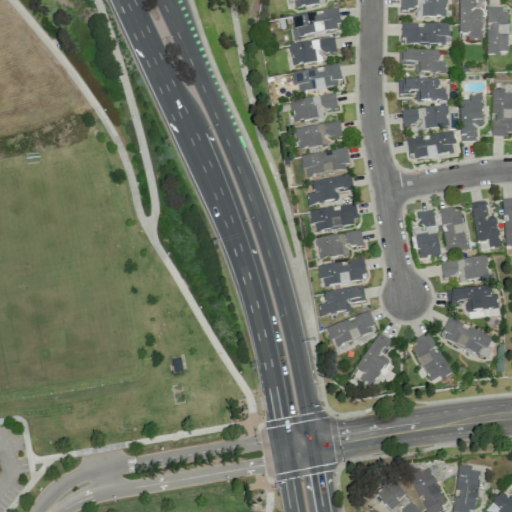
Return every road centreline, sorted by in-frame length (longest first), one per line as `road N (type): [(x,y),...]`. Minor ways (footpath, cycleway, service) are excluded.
road 1 (secondary): [(122,0),(215,193),(251,298),(283,449)]
road 2 (secondary): [(311,444),(264,239),(164,0)]
road 3 (residential): [(371,0),(372,114),(405,295)]
road 4 (tertiary): [(511,416),(283,449)]
road 5 (residential): [(511,170),(386,193)]
